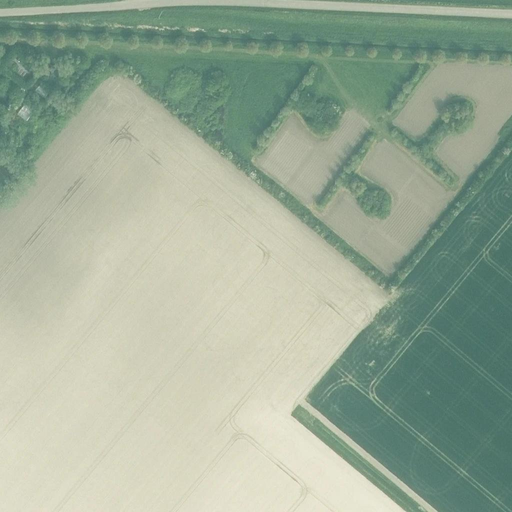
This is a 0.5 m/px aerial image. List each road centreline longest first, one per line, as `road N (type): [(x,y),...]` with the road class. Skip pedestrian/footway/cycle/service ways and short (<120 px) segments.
road 1 (unclassified): [(0,13),(150,2),(361,7)]
road 2 (unclassified): [(511,14),(361,7)]
